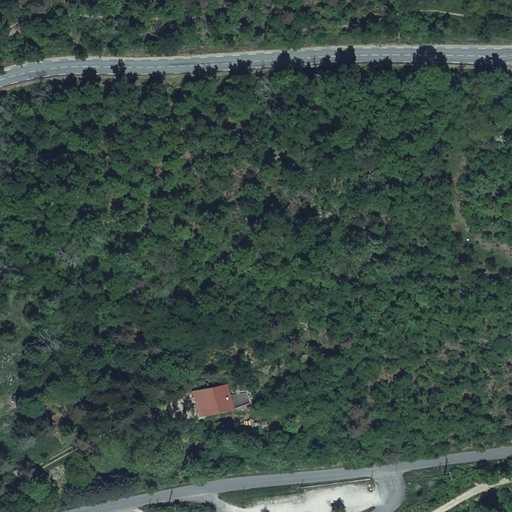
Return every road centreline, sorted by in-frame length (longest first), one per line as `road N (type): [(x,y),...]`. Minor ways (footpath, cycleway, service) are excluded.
road 1 (secondary): [(0,81),(60,67),(511,55)]
road 2 (tertiary): [(92,511),(196,489),(511,451)]
